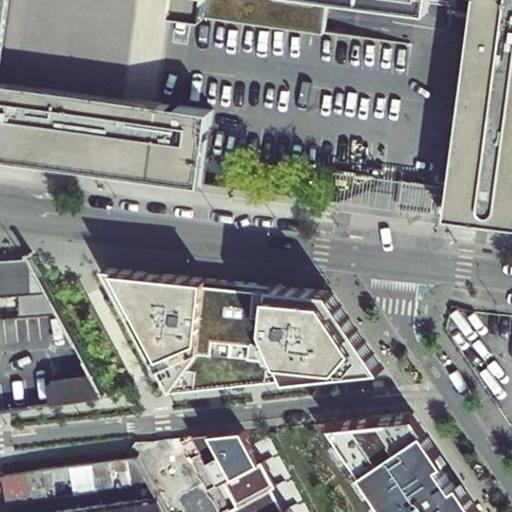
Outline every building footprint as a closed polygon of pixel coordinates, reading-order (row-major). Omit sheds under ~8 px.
[(0,0),(0,154),(229,184),(239,109),(205,106),(203,122),(185,121),(188,103),(26,83),(36,0),(193,0),(192,15),(341,35),(345,0),(366,0),(445,10),(446,0),(0,0)] [(192,15),(193,0),(185,0),(183,14),(192,15)] [(511,0),(504,0),(475,217),(511,221),(511,0)] [(205,106),(188,103),(185,121),(203,122),(205,106)] [(457,185),(432,181),(428,211),(453,214),(457,185)] [(462,185),(457,185),(453,214),(458,215),(462,185)] [(58,308),(32,259),(7,260),(0,260),(0,294),(21,293),(23,311),(58,308)] [(223,386),(387,368),(334,290),(196,278),(107,271),(172,391),(223,386)] [(93,374),(54,379),(55,384),(51,385),(55,402),(104,395),(93,374)] [(421,419),(415,411),(329,420),(392,511),(483,511),(473,498),(463,482),(457,486),(443,465),(449,461),(445,455),(421,419)] [(285,511),(240,429),(194,435),(201,449),(214,473),(224,491),(234,511),(285,511)] [(126,458),(130,486),(137,485),(151,483),(137,456),(126,458)] [(117,488),(130,486),(126,458),(109,461),(114,489),(117,488)] [(114,489),(109,461),(92,463),(97,491),(114,489)] [(92,463),(71,466),(75,494),(97,491),(92,463)] [(71,466),(48,470),(52,497),(75,494),(71,466)] [(44,470),(27,473),(32,500),(52,497),(48,470),(44,470)] [(7,504),(32,500),(27,473),(3,476),(7,504)] [(141,511),(166,511),(158,496),(139,498),(141,511)] [(141,511),(139,498),(119,501),(120,511),(141,511)] [(120,511),(119,501),(99,504),(99,511),(120,511)]
